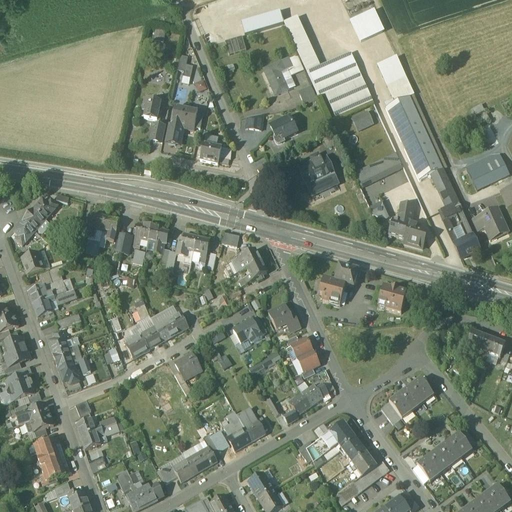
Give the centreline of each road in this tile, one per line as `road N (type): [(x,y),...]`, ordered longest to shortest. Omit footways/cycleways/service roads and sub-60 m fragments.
road 1 (secondary): [(270,229),(0,171)]
road 2 (secondary): [(511,296),(270,229)]
road 3 (unclassified): [(270,229),(176,0)]
road 4 (residential): [(270,229),(352,400)]
road 5 (residential): [(59,405),(0,228)]
road 6 (residential): [(59,405),(191,343)]
road 7 (residential): [(414,361),(429,365),(511,466)]
road 8 (residential): [(352,400),(226,472)]
road 9 (residential): [(352,400),(429,511)]
road 10 (residential): [(511,336),(460,318),(428,332),(414,361)]
